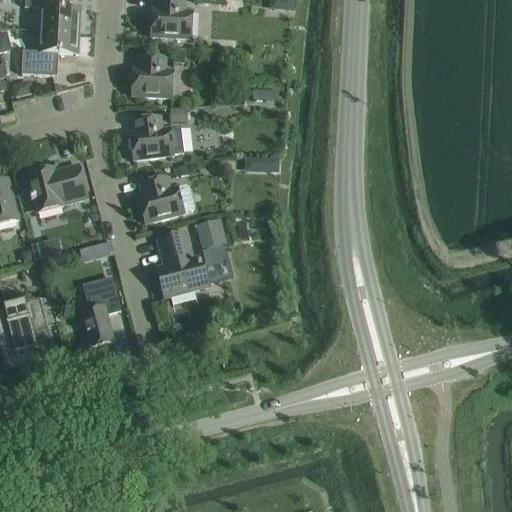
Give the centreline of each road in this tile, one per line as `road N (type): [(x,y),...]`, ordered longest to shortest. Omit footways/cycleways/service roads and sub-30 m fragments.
road 1 (residential): [(0,409),(156,368),(102,171),(101,114)]
road 2 (tertiary): [(0,483),(311,400)]
road 3 (tertiary): [(350,235),(357,0)]
road 4 (tertiary): [(350,235),(349,288),(372,374)]
road 5 (tertiary): [(392,369),(350,235)]
